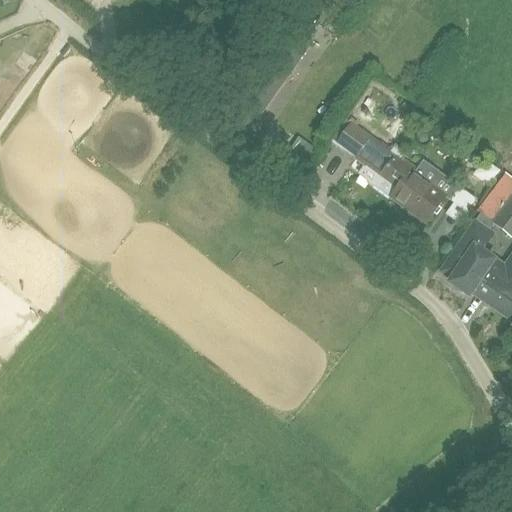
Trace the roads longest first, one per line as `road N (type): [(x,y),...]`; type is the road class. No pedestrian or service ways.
road 1 (residential): [(511,427),(426,300),(46,10)]
road 2 (track): [(70,29),(0,127)]
